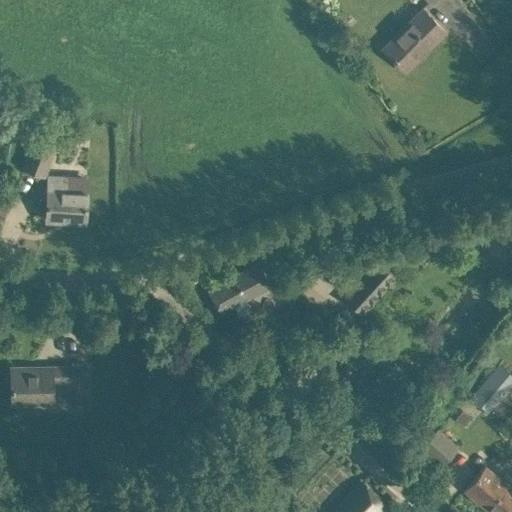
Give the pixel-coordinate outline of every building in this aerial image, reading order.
[(445,31),(423,8),(382,48),(404,71),(445,31)] [(44,175),(51,156),(58,137),(37,130),(23,168),(44,175)] [(84,222),(86,202),(86,192),(66,191),(67,178),(48,176),(45,219),(84,222)] [(361,314),(396,276),(380,260),(344,298),(361,314)] [(220,314),(233,306),(236,311),(235,315),(239,322),(243,323),(254,317),(255,313),(251,307),(247,305),(244,300),(270,286),(258,262),(207,290),(220,314)] [(371,352),(363,334),(345,342),(353,360),(371,352)] [(486,411),(511,384),(511,375),(500,364),(470,395),(486,411)] [(10,368),(11,388),(11,402),(52,401),(51,382),(68,382),(68,401),(86,400),(86,365),(50,366),(50,367),(10,368)] [(461,410),(454,419),(462,426),(469,417),(461,410)] [(440,466),(453,451),(457,446),(437,429),(420,448),(440,466)] [(152,434),(137,453),(150,463),(165,443),(152,434)] [(489,511),(511,511),(511,488),(484,465),(463,490),(489,511)] [(385,511),(389,508),(359,480),(329,511),(385,511)]
